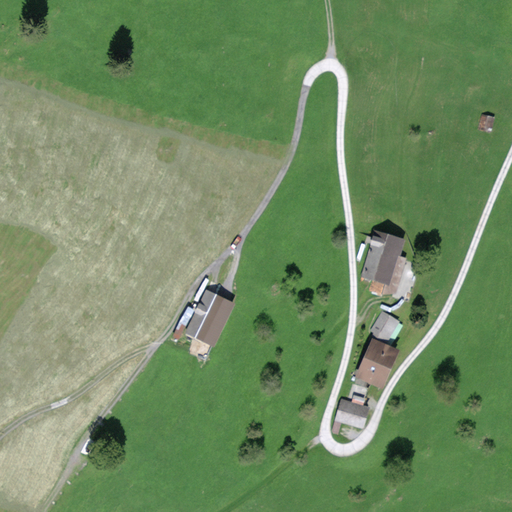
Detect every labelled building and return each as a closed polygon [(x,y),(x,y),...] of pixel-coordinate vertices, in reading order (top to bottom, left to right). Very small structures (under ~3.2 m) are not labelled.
[(372,286),(394,292),(404,260),(398,258),(403,241),(377,234),(365,276),(375,279),(372,286)] [(205,290),(186,332),(216,346),(235,304),(205,290)] [(382,311),(370,329),(388,340),(399,321),(382,311)] [(374,338),(357,376),(382,387),(399,349),(374,338)] [(370,407),(340,399),(331,432),(338,434),(341,423),(364,429),(370,407)]
